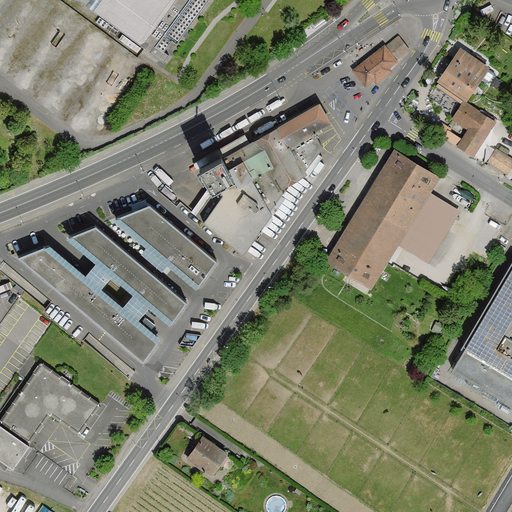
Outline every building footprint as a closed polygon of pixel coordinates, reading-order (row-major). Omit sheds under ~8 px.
[(177,44),(209,0),(79,0),(164,63),(169,56),(164,52),(172,40),(177,44)] [(398,35),(353,71),(365,87),(374,80),(377,84),(392,72),(389,68),(411,51),(398,35)] [(439,83),(466,102),(489,68),(462,49),(439,83)] [(496,122),(463,101),(451,120),(468,131),(462,139),(448,131),(444,138),(473,157),(496,122)] [(222,192),(223,195),(204,222),(244,254),(272,215),(270,210),(285,190),(308,176),(322,157),(319,155),(323,149),(314,133),(330,123),(320,103),(262,137),(224,159),(236,183),(222,192)] [(511,167),(511,158),(496,149),(487,163),(507,175),(511,167)] [(400,246),(430,193),(439,179),(394,152),(326,262),(372,289),(400,246)] [(214,196),(236,183),(224,161),(201,174),(214,196)] [(440,199),(430,193),(400,246),(430,264),(460,211),(440,199)] [(150,205),(118,217),(149,243),(142,253),(163,269),(170,261),(199,285),(217,260),(150,205)] [(187,302),(96,226),(71,236),(98,259),(83,278),(45,246),(19,256),(144,361),(158,341),(136,321),(151,304),(173,321),(187,302)] [(511,268),(464,349),(452,369),(511,404),(511,268)] [(43,365),(3,421),(32,441),(52,412),(79,431),(99,404),(43,365)] [(0,423),(0,456),(17,469),(33,447),(0,423)] [(205,436),(188,460),(212,476),(221,465),(225,468),(231,458),(228,456),(229,454),(205,436)] [(55,511),(57,511),(44,503),(38,511),(55,511)]
